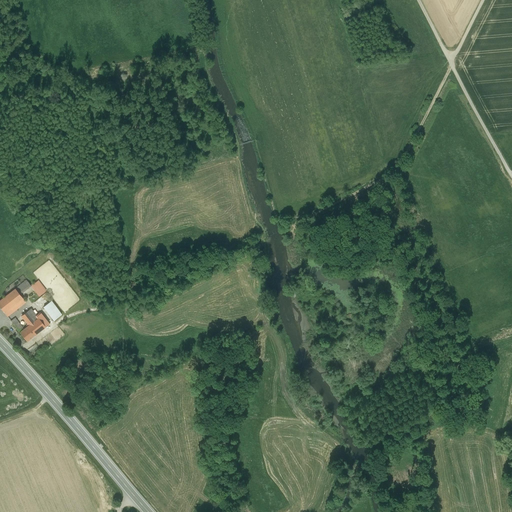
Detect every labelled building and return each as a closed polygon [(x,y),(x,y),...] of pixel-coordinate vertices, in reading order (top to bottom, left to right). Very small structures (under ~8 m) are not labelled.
[(26,280),(0,300),(0,307),(7,316),(26,302),(20,295),(31,286),(26,280)] [(37,281),(32,285),(40,295),(45,291),(37,281)] [(51,301),(43,307),(54,320),(61,314),(51,301)] [(27,326),(34,335),(49,324),(40,312),(36,315),(31,309),(21,316),(28,325),(27,326)] [(22,330),(24,329),(15,318),(10,321),(16,328),(20,327),(22,330)] [(16,328),(27,341),(34,335),(27,326),(24,329),(22,330),(20,327),(16,328)]
